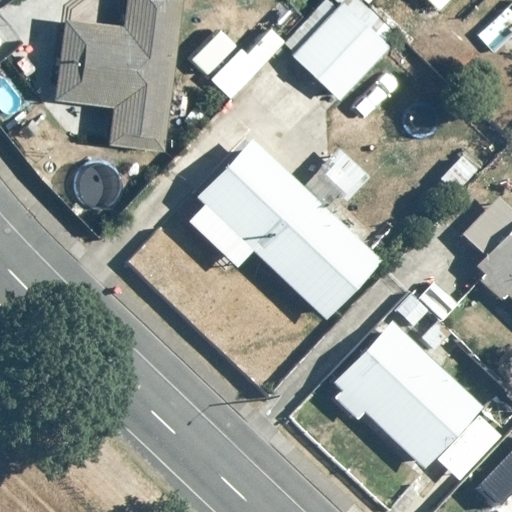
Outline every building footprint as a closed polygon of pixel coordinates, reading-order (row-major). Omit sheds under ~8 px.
[(171,103),(180,0),(76,0),(67,93),(171,103)] [(315,0),(277,41),(333,93),(376,47),(392,29),(364,4),(367,0),(315,0)] [(226,95),(275,42),(248,17),(199,71),(226,95)] [(256,76),(196,138),(329,263),(388,200),(256,76)] [(511,124),(451,191),(511,246),(511,124)] [(490,351),(397,260),(333,324),(426,416),(490,351)] [(511,429),(489,454),(511,475),(511,429)]
